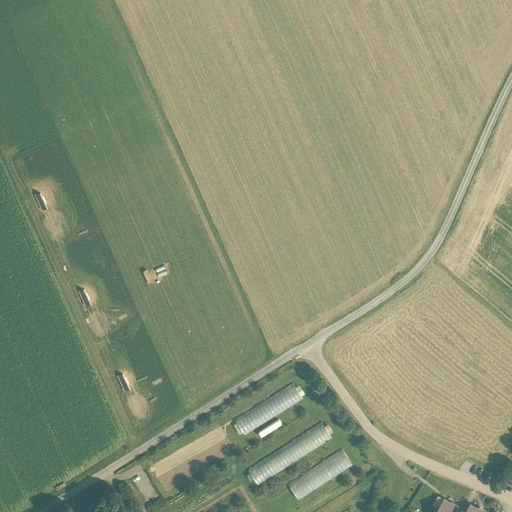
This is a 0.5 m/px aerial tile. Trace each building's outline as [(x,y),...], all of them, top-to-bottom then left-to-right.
[(295,383),(235,414),(243,430),(304,399),(295,383)] [(260,434),(282,422),(279,417),(258,429),(260,434)] [(255,480),(333,438),(324,422),(246,464),(255,480)] [(343,447),(287,479),(297,496),(353,463),(343,447)] [(458,511),(462,507),(445,495),(434,511),(458,511)] [(487,511),(471,501),(466,509),(462,507),(458,511),(487,511)]
